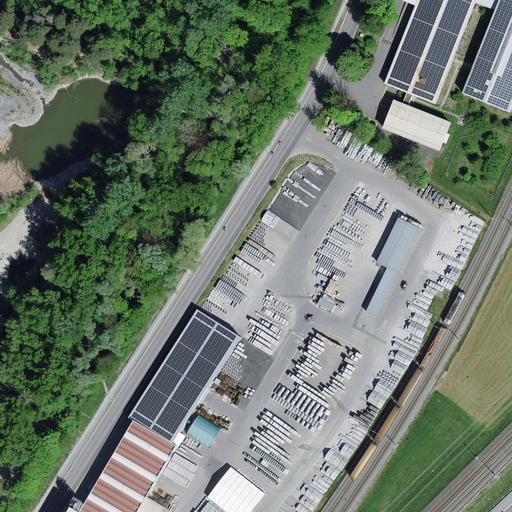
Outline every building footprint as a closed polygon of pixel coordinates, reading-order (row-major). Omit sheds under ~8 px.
[(477,0),(417,0),(415,5),(384,84),(436,104),(476,3),(477,0)] [(511,0),(477,0),(476,3),(495,10),(463,93),(511,112),(511,110),(511,0)] [(450,121),(393,100),(383,128),(440,150),(450,121)] [(365,313),(377,318),(421,229),(398,218),(377,262),(387,268),(365,313)] [(340,301),(348,286),(330,278),(322,293),(340,301)] [(134,421),(171,443),(240,339),(196,310),(129,418),(134,421)] [(212,446),(223,428),(200,414),(189,433),(212,446)] [(77,511),(70,508),(67,511),(139,511),(177,446),(171,443),(134,421),(81,511),(77,511)] [(233,466),(209,498),(227,511),(253,511),(268,492),(233,466)]
